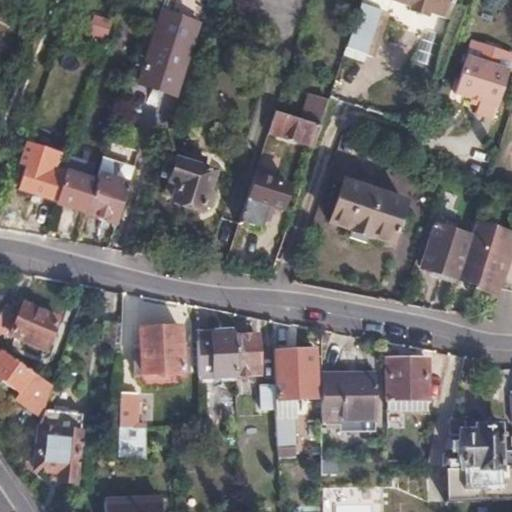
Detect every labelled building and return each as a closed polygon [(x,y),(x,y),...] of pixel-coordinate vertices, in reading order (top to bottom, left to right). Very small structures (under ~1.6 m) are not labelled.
[(453,0),(390,0),(391,1),(410,6),(409,10),(428,16),(429,12),(448,18),(453,0)] [(361,1),(346,46),(374,55),(389,10),(361,1)] [(198,21),(162,9),(140,83),(176,95),(198,21)] [(108,35),(108,16),(89,15),(88,35),(108,35)] [(508,71),(465,57),(453,94),(479,102),(475,114),(492,119),(508,71)] [(266,140),(269,131),(275,110),(288,72),(271,67),(259,104),(249,134),(266,140)] [(240,131),(249,134),(259,104),(249,101),(240,131)] [(269,131),(313,146),(320,125),(275,110),(269,131)] [(20,186),(58,199),(66,173),(67,171),(55,168),(60,153),(24,142),(17,162),(27,166),(20,186)] [(105,152),(136,162),(139,150),(109,142),(105,152)] [(166,154),(159,175),(169,178),(168,180),(178,183),(173,198),(200,207),(212,169),(202,166),(204,156),(183,150),(179,159),(166,154)] [(80,199),(89,202),(96,182),(66,173),(58,199),(57,201),(76,208),(80,199)] [(85,214),(117,224),(129,184),(98,174),(96,182),(89,202),(85,214)] [(255,174),(240,220),(261,227),(268,206),(282,210),(290,186),(255,174)] [(405,202),(342,181),(329,222),(350,230),(347,237),(366,244),(369,235),(390,243),(405,202)] [(511,231),(511,230),(511,194),(487,185),(470,236),(457,279),(476,285),(475,288),(492,293),(511,231)] [(420,267),(457,279),(470,236),(451,230),(453,225),(436,219),(420,267)] [(0,332),(8,338),(10,335),(43,349),(58,319),(24,304),(20,311),(4,301),(0,306),(0,332)] [(119,323),(105,320),(101,346),(114,349),(119,323)] [(187,327),(180,327),(180,371),(140,372),(139,327),(133,327),(134,372),(141,386),(181,385),(189,368),(187,327)] [(180,327),(139,327),(140,372),(180,371),(180,327)] [(236,337),(236,334),(213,335),(213,341),(198,342),(199,377),(237,376),(236,337)] [(256,337),(236,337),(237,376),(257,375),(256,337)] [(314,349),(274,350),(275,383),(276,399),(280,399),(289,399),(315,398),(314,349)] [(42,413),(52,384),(0,351),(0,379),(19,392),(16,398),(41,415),(42,413)] [(427,358),(386,358),(387,399),(427,398),(427,358)] [(376,370),(322,370),(322,417),(376,416),(376,370)] [(276,399),(275,383),(260,384),(260,408),(276,407),(276,399)] [(227,402),(238,401),(238,390),(227,391),(227,402)] [(138,392),(120,391),(119,428),(137,428),(138,392)] [(316,408),(315,398),(289,399),(289,409),(316,408)] [(427,411),(427,398),(387,399),(387,412),(427,411)] [(276,399),(276,407),(278,446),(288,446),(287,431),(282,432),(280,399),(276,399)] [(85,419),(42,413),(41,415),(30,448),(37,449),(35,470),(58,472),(57,484),(76,486),(85,419)] [(448,502),(511,499),(511,437),(500,438),(499,425),(477,426),(476,422),(452,423),(452,441),(461,441),(461,451),(446,452),(448,502)] [(119,428),(118,458),(145,459),(146,429),(137,428),(119,428)] [(323,465),(323,436),(312,437),(312,465),(323,465)] [(161,511),(161,499),(104,501),(104,511),(161,511)]
